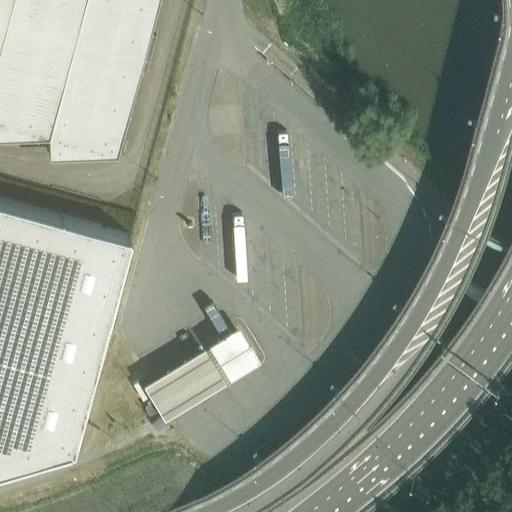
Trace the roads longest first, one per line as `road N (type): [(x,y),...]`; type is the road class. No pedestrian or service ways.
road 1 (secondary): [(511,53),(468,190),(401,329),(297,446),(207,511)]
road 2 (secondary): [(308,511),(414,419),(511,290)]
